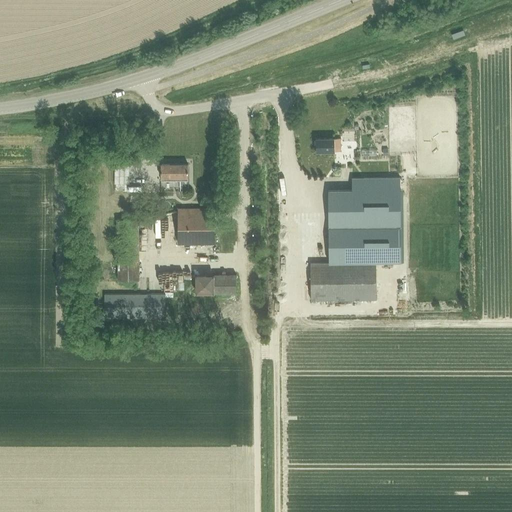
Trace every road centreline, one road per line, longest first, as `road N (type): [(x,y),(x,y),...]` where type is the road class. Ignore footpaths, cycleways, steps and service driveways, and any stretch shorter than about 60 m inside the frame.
road 1 (unclassified): [(143,77),(342,0)]
road 2 (unclassified): [(143,77),(154,106),(167,112),(331,83)]
road 3 (unclassified): [(0,109),(143,77)]
